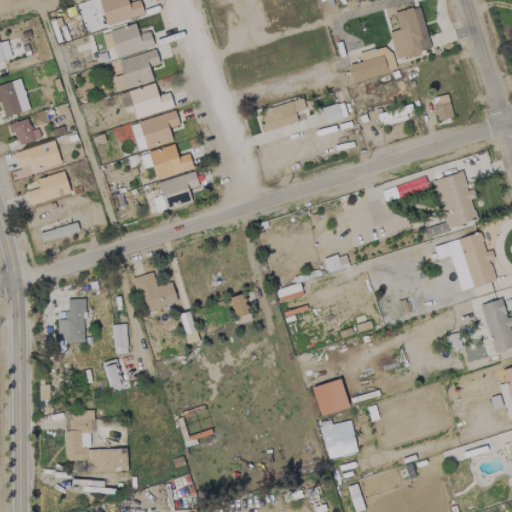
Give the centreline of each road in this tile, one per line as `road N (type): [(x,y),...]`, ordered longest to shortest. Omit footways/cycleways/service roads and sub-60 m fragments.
road 1 (tertiary): [(0,285),(511,122)]
road 2 (secondary): [(0,222),(14,281),(15,511)]
road 3 (residential): [(120,247),(36,0)]
road 4 (residential): [(244,207),(177,0)]
road 5 (residential): [(462,0),(511,155)]
